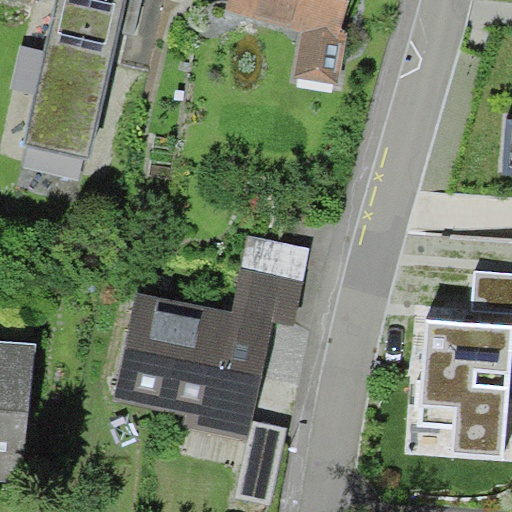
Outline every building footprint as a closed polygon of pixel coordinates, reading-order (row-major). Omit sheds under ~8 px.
[(141,0),(67,0),(31,147),(101,164),(141,0)] [(363,0),(235,0),(233,12),(305,29),(294,74),(344,85),(363,0)] [(511,117),(506,117),(502,173),(511,173),(511,117)] [(311,286),(246,275),(239,313),(304,325),(311,286)] [(239,313),(148,296),(126,401),(257,429),(280,324),(239,313)] [(511,327),(511,321),(425,317),(420,405),(453,407),(450,454),(505,457),(511,327)] [(47,356),(0,351),(0,476),(35,480),(47,356)]
